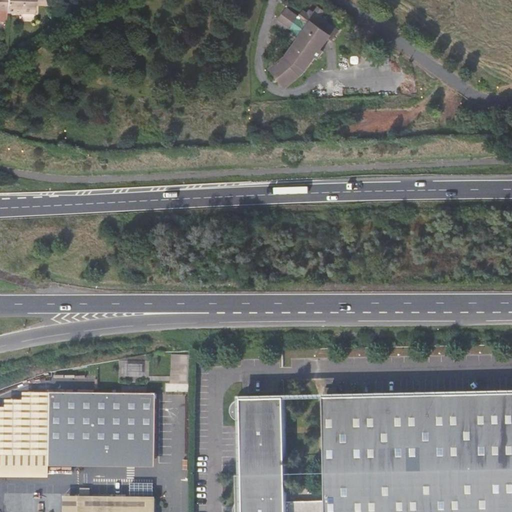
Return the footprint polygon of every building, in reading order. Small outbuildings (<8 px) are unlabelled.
[(34,5),(34,0),(6,0),(6,13),(34,13),(34,5)] [(295,34),(290,39),(293,43),(285,56),(271,66),(285,84),(305,68),(314,54),(315,56),(320,50),(318,48),(327,38),(330,41),(337,33),(320,17),(325,12),(319,7),(314,12),(312,10),(307,15),(302,20),(298,17),(297,18),(287,9),(278,18),(292,31),(295,34)] [(304,11),(298,17),(302,20),(307,15),(304,11)] [(286,37),(290,39),(295,34),(292,31),(286,37)] [(24,41),(18,45),(21,49),(27,46),(24,41)] [(141,366),(153,365),(152,356),(141,356),(141,366)] [(128,357),(128,366),(139,365),(138,357),(128,357)] [(109,377),(99,378),(100,386),(109,385),(109,377)] [(51,392),(51,454),(96,454),(96,457),(135,458),(135,454),(156,454),(157,393),(51,392)] [(242,468),(234,468),(233,511),(511,511),(511,404),(330,403),(329,490),(290,489),(290,402),(243,402),(238,403),(236,408),(238,413),(243,414),(242,468)] [(96,454),(51,454),(51,462),(96,462),(135,463),(135,458),(96,457),(96,454)] [(151,511),(152,499),(73,497),(72,511),(151,511)]
